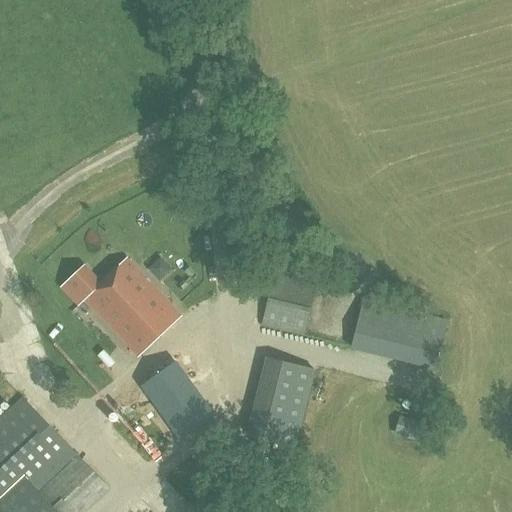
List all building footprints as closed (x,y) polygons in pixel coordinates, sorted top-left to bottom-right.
[(84,266),(62,287),(80,306),(86,300),(91,305),(140,357),(181,316),(126,259),(100,284),(84,266)] [(316,286),(275,276),(263,324),(304,335),(316,286)] [(447,320),(364,300),(352,347),(435,367),(447,320)] [(295,447),(315,370),(268,358),(249,436),(295,447)] [(188,379),(176,363),(143,387),(155,403),(180,439),(214,415),(188,379)] [(0,511),(84,511),(109,488),(76,454),(23,398),(0,419),(0,511)] [(405,423),(401,437),(427,446),(431,432),(405,423)]
